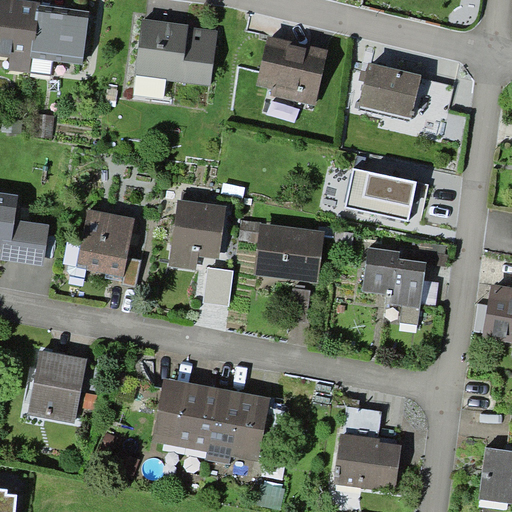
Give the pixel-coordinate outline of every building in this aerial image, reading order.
[(40,2),(23,0),(0,0),(0,55),(10,57),(9,69),(31,72),(33,58),(39,5),(40,2)] [(90,11),(39,5),(33,58),(83,65),(90,11)] [(212,34),(143,25),(137,73),(206,82),(212,34)] [(329,50),(268,36),(256,85),(272,89),(270,95),(315,106),(329,50)] [(422,74),(369,62),(367,71),(364,82),(359,106),(412,118),(422,74)] [(364,82),(367,71),(361,70),(359,80),(364,82)] [(54,116),(35,114),(33,135),(52,137),(54,116)] [(23,120),(2,118),(1,131),(22,132),(23,120)] [(417,182),(354,168),(345,208),(408,222),(417,182)] [(18,194),(0,191),(0,249),(1,249),(10,251),(12,239),(14,219),(18,194)] [(226,206),(178,200),(169,266),(196,270),(198,256),(219,259),(226,206)] [(135,218),(88,209),(76,267),(106,273),(123,276),(127,257),(135,218)] [(50,224),(14,219),(12,239),(10,251),(1,249),(0,257),(0,259),(44,266),(50,224)] [(238,240),(258,242),(261,223),(261,222),(241,219),(238,240)] [(324,231),(261,223),(258,242),(254,275),(318,283),(324,231)] [(399,251),(368,247),(362,291),(391,294),(390,304),(402,305),(400,322),(418,324),(420,305),(424,280),(426,262),(399,258),(399,251)] [(141,260),(127,257),(123,276),(122,281),(122,284),(136,287),(141,260)] [(234,270),(208,267),(203,302),(229,306),(234,270)] [(105,278),(122,281),(123,276),(106,273),(105,278)] [(439,282),(424,280),(420,305),(436,307),(439,282)] [(511,287),(491,284),(487,305),(482,332),(482,335),(511,340),(511,287)] [(311,290),(292,287),(287,320),(306,323),(311,290)] [(475,331),(482,332),(487,305),(478,304),(475,331)] [(87,359),(41,350),(28,415),(74,424),(78,407),(81,391),(87,359)] [(271,398),(165,377),(152,441),(208,452),(206,459),(230,463),(231,455),(259,461),(271,398)] [(98,395),(81,391),(78,407),(95,410),(98,395)] [(120,437),(106,432),(100,449),(114,454),(120,437)] [(380,438),(341,433),(334,485),(395,493),(401,445),(380,442),(380,438)] [(511,451),(486,448),(479,499),(511,503),(511,451)] [(283,484),(265,480),(264,484),(261,484),(256,505),(280,510),(285,488),(282,488),(283,484)] [(0,511),(15,511),(18,495),(7,494),(8,489),(0,487),(0,511)]
